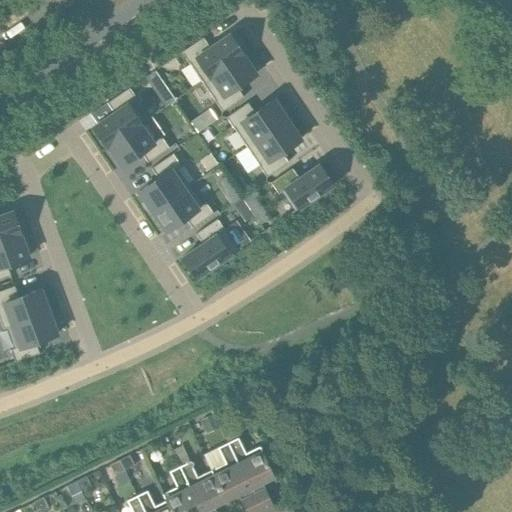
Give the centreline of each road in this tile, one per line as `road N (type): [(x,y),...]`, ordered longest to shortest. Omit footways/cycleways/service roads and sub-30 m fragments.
road 1 (residential): [(191,320),(375,200),(245,11)]
road 2 (residential): [(96,366),(21,170),(45,155)]
road 3 (residential): [(70,139),(191,320)]
road 4 (tertiary): [(0,103),(141,0)]
